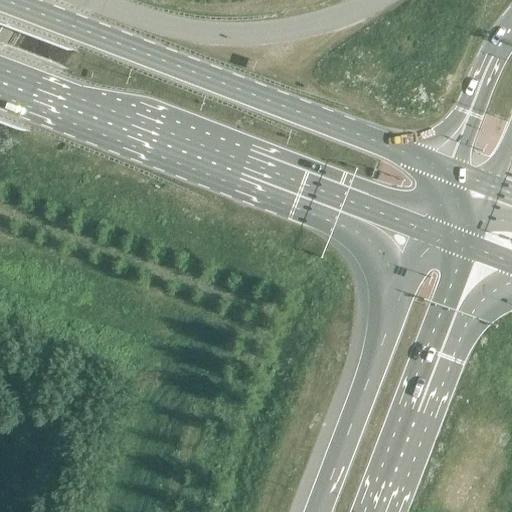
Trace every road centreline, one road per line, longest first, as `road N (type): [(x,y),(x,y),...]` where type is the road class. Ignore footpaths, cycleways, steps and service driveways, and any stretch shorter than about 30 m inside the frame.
road 1 (trunk): [(454,172),(2,0)]
road 2 (trunk): [(0,69),(424,230)]
road 3 (motorway): [(424,230),(315,511)]
road 4 (unclassified): [(93,0),(221,34),(302,24),(374,0)]
road 5 (motorway): [(370,511),(471,247)]
road 6 (unclassified): [(511,39),(454,172)]
